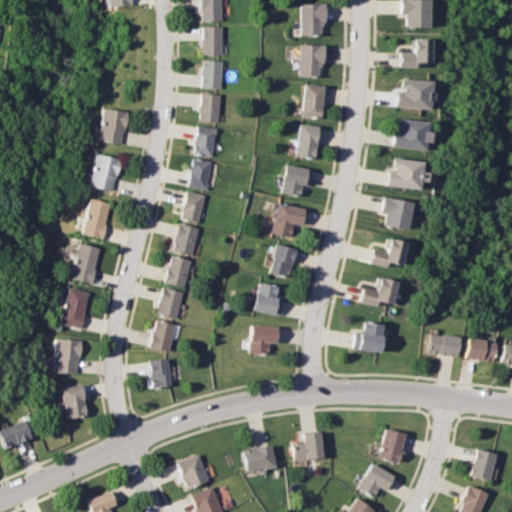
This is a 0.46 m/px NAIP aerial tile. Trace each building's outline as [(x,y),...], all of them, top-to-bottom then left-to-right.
[(200,0),(200,18),(220,18),(220,0),(200,0)] [(300,0),(300,32),(325,32),(325,0),(300,0)] [(429,0),(400,0),(400,24),(429,24),(429,0)] [(221,24),(201,24),(201,52),(221,52),(221,24)] [(431,63),(431,35),(409,35),(409,48),(398,48),(398,63),(431,63)] [(299,73),(322,73),(322,42),(299,42),(299,73)] [(220,86),(220,57),(201,57),(201,86),(220,86)] [(431,77),(397,76),(396,105),(431,106),(431,77)] [(323,83),(303,82),(301,115),(321,116),(323,83)] [(217,120),(218,92),(199,91),(199,119),(217,120)] [(124,108),(101,105),(96,139),(120,142),(124,108)] [(428,145),(428,117),(393,117),(393,145),(428,145)] [(319,124),(299,121),(294,154),(314,157),(319,124)] [(192,151),(210,155),(216,126),(197,123),(192,151)] [(86,184),(110,190),(119,156),(94,150),(86,184)] [(423,157),(387,155),(386,184),(421,186),(423,157)] [(210,160),(192,156),(186,184),(205,188),(210,160)] [(311,168),(287,162),(280,190),(304,196),(311,168)] [(174,205),(180,206),(182,190),(176,189),(174,205)] [(198,221),(203,193),(185,189),(179,217),(198,221)] [(412,200),(384,194),(378,222),(406,229),(412,200)] [(81,233),(101,236),(107,199),(86,196),(81,233)] [(289,236),(293,222),(302,224),(306,207),(278,200),(270,232),(289,236)] [(197,226),(177,222),(171,249),(191,254),(197,226)] [(371,246),(369,260),(401,265),(406,238),(387,235),(384,249),(371,246)] [(89,282),(97,246),(76,241),(68,277),(89,282)] [(268,270),(286,276),(296,248),(277,242),(268,270)] [(190,259),(169,254),(162,281),(183,286),(190,259)] [(358,301),(391,307),(395,278),(377,275),(375,288),(361,285),(358,301)] [(277,284),(258,281),(253,309),(278,314),(282,295),(276,294),(277,284)] [(77,327),(85,290),(65,286),(57,323),(77,327)] [(175,317),(180,290),(161,286),(155,314),(175,317)] [(147,344),(166,351),(175,324),(155,317),(147,344)] [(358,331),(352,330),(349,347),(377,350),(381,322),(359,319),(358,331)] [(277,324),(249,324),(249,352),(266,352),(266,341),(277,341),(277,324)] [(420,334),(450,337),(447,356),(418,353),(420,334)] [(75,372),(75,338),(51,338),(51,372),(75,372)] [(458,339),(488,342),(485,363),(456,359),(458,339)] [(511,366),(492,363),(495,343),(511,345),(511,366)] [(169,385),(168,357),(149,358),(150,386),(169,385)] [(84,415),(81,384),(60,386),(62,417),(84,415)] [(0,427),(0,440),(3,447),(30,434),(22,417),(0,427)] [(377,425),(371,455),(392,459),(393,454),(396,454),(398,447),(394,446),(398,430),(377,425)] [(286,439),(288,459),(316,456),(313,428),(297,430),(298,438),(286,439)] [(238,447),(266,440),(271,463),(243,469),(238,447)] [(470,445),(490,450),(484,477),(464,472),(470,445)] [(183,486),(173,459),(194,450),(205,477),(183,486)] [(365,460),(351,485),(368,494),(373,484),(380,488),(389,473),(365,460)] [(463,481),(455,498),(458,499),(452,511),(473,511),(483,490),(463,481)] [(212,511),(194,511),(187,491),(208,483),(218,510),(212,511)] [(81,497),(87,511),(108,511),(105,504),(112,501),(106,486),(81,497)] [(338,511),(350,495),(367,507),(363,511),(338,511)]
